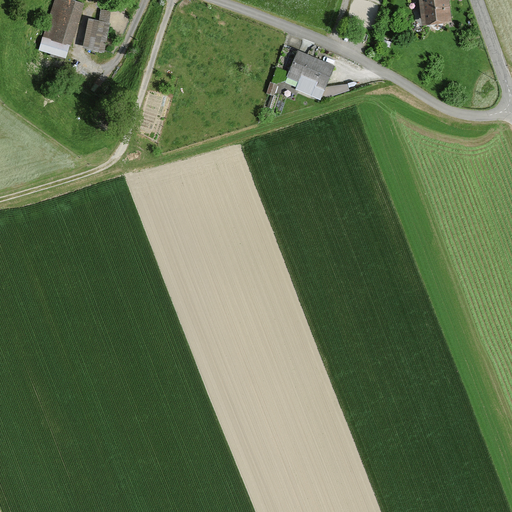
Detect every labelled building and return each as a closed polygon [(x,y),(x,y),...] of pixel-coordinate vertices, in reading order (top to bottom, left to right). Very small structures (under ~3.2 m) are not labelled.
[(66,60),(84,4),(71,0),(54,0),(39,51),(51,55),(50,57),(65,61),(65,59),(66,60)] [(422,0),(425,23),(449,20),(446,0),(422,0)] [(126,4),(118,3),(116,12),(124,13),(126,4)] [(99,21),(88,19),(82,50),(105,54),(110,24),(109,24),(111,11),(101,9),(99,21)] [(295,88),(320,98),(333,65),(298,50),(288,75),(299,79),(295,88)] [(348,86),(330,91),(331,95),(349,90),(348,86)]
